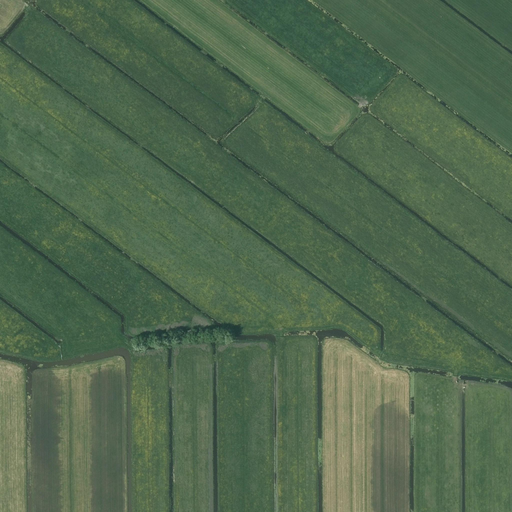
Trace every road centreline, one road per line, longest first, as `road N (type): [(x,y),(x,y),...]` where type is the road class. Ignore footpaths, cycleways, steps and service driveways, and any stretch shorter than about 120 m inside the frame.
road 1 (track): [(282,511),(282,331),(230,291)]
road 2 (track): [(241,333),(344,324),(377,351)]
